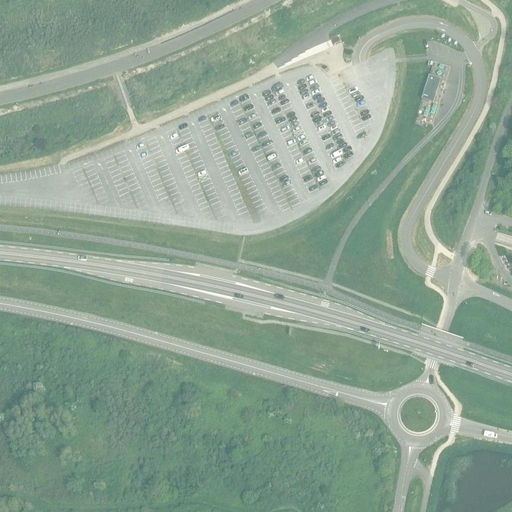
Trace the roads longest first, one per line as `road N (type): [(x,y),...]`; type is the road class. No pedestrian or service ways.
road 1 (primary): [(511,376),(263,299),(121,267),(0,254)]
road 2 (tertiary): [(0,304),(391,406)]
road 3 (unclassified): [(0,97),(114,66),(266,0)]
road 4 (unclassified): [(456,282),(414,261),(406,239),(473,112),(480,77),(471,50)]
road 5 (unclassified): [(456,282),(511,99)]
